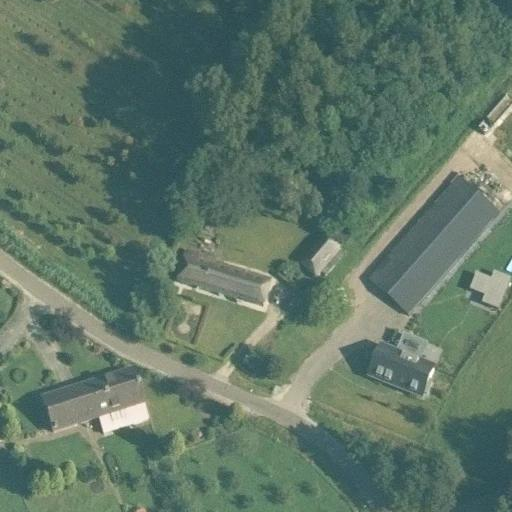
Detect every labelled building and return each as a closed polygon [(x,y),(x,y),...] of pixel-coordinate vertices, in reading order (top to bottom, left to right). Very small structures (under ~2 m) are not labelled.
[(485,137),(470,153),(487,169),(502,153),(485,137)] [(459,180),(369,281),(410,317),(499,215),(459,180)] [(303,266),(317,278),(321,273),(326,277),(345,255),(326,239),(303,266)] [(272,284),(272,281),(216,264),(216,262),(188,254),(179,283),(237,301),(237,300),(264,308),(272,284)] [(499,312),(511,281),(495,274),(482,306),(499,312)] [(382,349),(370,378),(398,389),(405,391),(423,398),(424,395),(427,396),(432,383),(430,382),(434,370),(420,364),(422,361),(399,352),(398,355),(382,349)] [(132,371),(41,400),(52,434),(54,433),(59,449),(96,437),(91,421),(119,412),(124,428),(146,421),(141,405),(143,405),(132,371)] [(164,441),(203,430),(196,407),(157,418),(164,441)]
